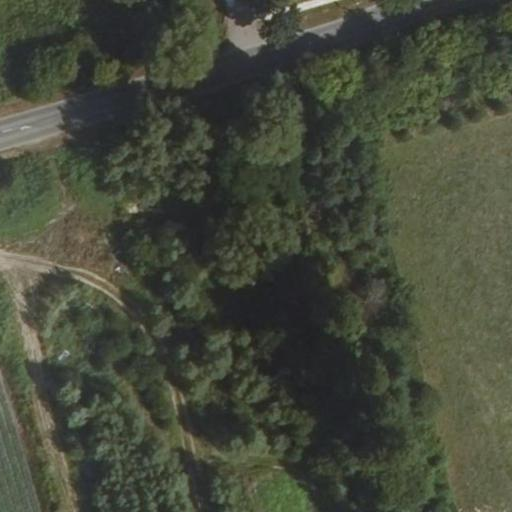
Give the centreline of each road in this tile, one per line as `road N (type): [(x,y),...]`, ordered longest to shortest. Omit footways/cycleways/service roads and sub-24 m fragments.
road 1 (tertiary): [(464,0),(0,133)]
road 2 (track): [(0,256),(89,278),(172,349),(210,511)]
